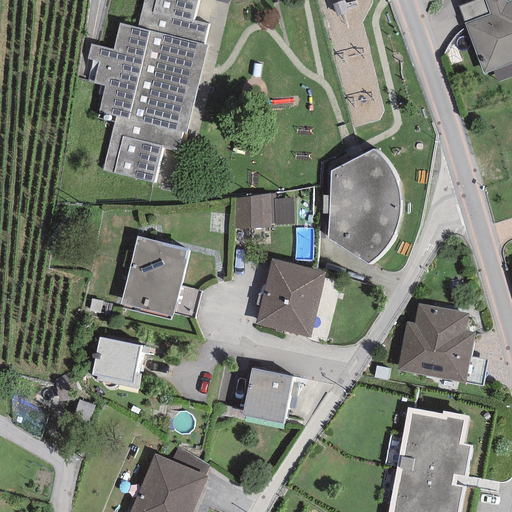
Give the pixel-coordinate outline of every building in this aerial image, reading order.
[(113,49),(91,44),(87,60),(93,61),(88,82),(105,86),(98,112),(116,116),(102,171),(153,183),(161,148),(177,152),(181,133),(186,134),(207,45),(205,45),(210,25),(192,21),(197,0),(143,0),(137,28),(119,23),(113,49)] [(474,0),(458,6),(464,24),(490,14),(484,0),(474,0)] [(464,24),(483,74),(511,63),(511,0),(507,2),(506,0),(484,0),(490,14),(464,24)] [(374,150),(330,171),(327,239),(368,264),(374,259),(379,254),(385,247),(391,241),(394,232),(398,219),(399,210),(398,200),(397,191),(396,183),(394,175),(389,168),(384,162),(379,154),(374,150)] [(240,232),(279,230),(278,196),(238,198),(240,232)] [(189,250),(137,237),(120,304),(172,317),(189,250)] [(326,273),(271,259),(255,325),(309,339),(326,273)] [(414,324),(406,322),(397,371),(465,384),(474,333),(465,331),(468,314),(417,304),(414,324)] [(140,346),(99,338),(91,375),(96,376),(95,381),(137,390),(141,375),(134,374),(140,346)] [(291,377),(251,369),(242,416),(282,424),(291,377)] [(442,415),(407,408),(387,511),(459,511),(464,487),(456,485),(457,477),(466,478),(472,446),(463,444),(469,416),(443,411),(442,415)] [(178,446),(171,461),(205,476),(209,466),(178,446)] [(171,461),(153,454),(128,511),(192,511),(207,477),(205,476),(171,461)]
